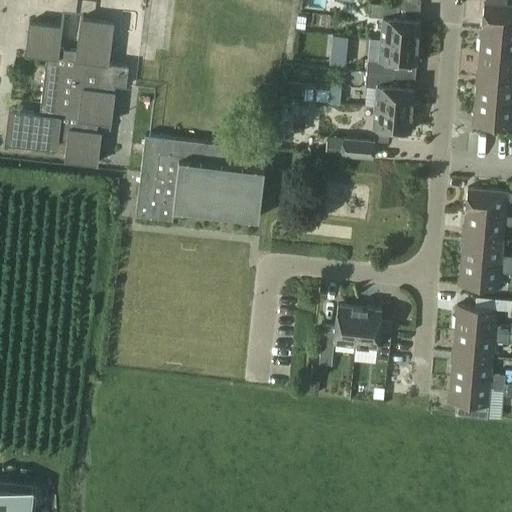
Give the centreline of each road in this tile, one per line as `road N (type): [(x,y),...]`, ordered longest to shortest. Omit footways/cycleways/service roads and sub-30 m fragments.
road 1 (residential): [(430,281),(449,0)]
road 2 (residential): [(254,381),(265,282),(280,264),(430,281)]
